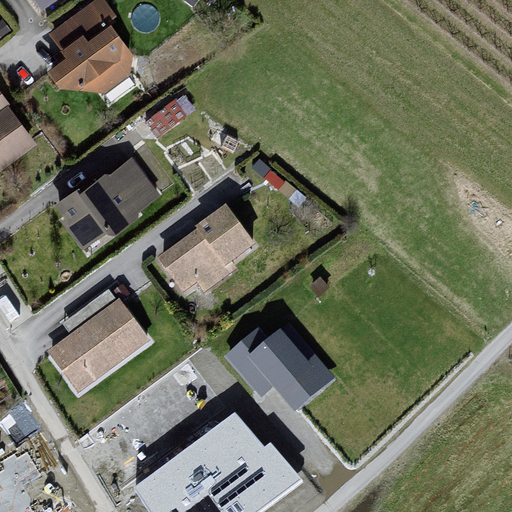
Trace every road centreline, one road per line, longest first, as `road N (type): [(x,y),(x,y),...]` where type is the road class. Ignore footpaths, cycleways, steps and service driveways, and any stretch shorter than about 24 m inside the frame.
road 1 (residential): [(321,511),(511,334)]
road 2 (residential): [(104,511),(0,342)]
